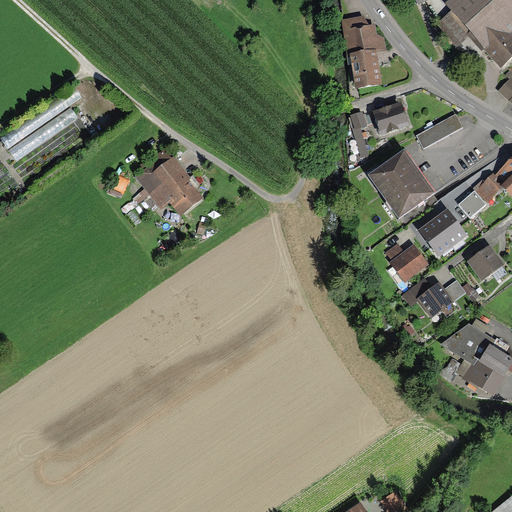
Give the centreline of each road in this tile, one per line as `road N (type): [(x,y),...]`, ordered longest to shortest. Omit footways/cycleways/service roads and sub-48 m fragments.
road 1 (track): [(429,74),(324,112),(298,183),(285,202),(270,200),(139,111),(12,0)]
road 2 (unclassified): [(511,128),(429,74),(369,0)]
